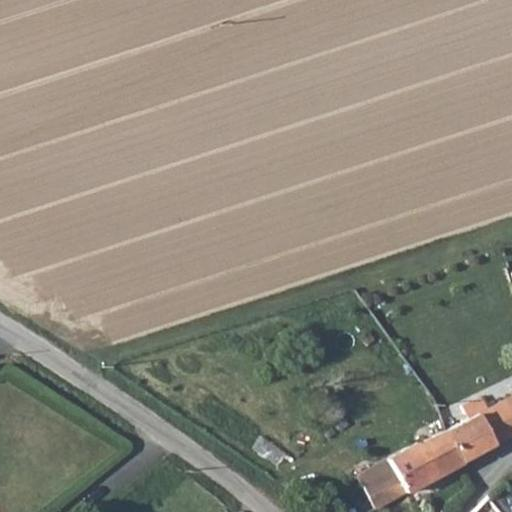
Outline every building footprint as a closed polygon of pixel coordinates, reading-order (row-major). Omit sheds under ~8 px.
[(0,0),(0,22),(75,0),(0,0)] [(119,0),(0,35),(0,83),(167,34),(157,0),(119,0)] [(193,0),(196,9),(229,0),(193,0)] [(214,62),(464,0),(274,0),(203,18),(214,62)] [(0,145),(186,90),(173,46),(0,97),(0,145)] [(478,400),(469,405),(458,410),(463,421),(438,434),(456,462),(490,442),(478,419),(486,415),(478,400)] [(490,442),(511,432),(511,400),(486,415),(478,419),(490,442)] [(413,448),(412,446),(380,463),(400,495),(431,477),(456,462),(438,434),(413,448)] [(349,492),(360,511),(368,511),(400,495),(380,463),(353,477),(358,487),(349,492)]
